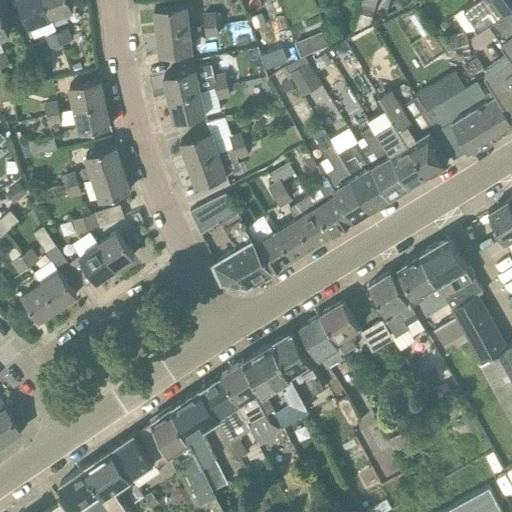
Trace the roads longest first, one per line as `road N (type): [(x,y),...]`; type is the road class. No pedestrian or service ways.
road 1 (residential): [(225,333),(511,158)]
road 2 (residential): [(188,260),(132,113),(114,0)]
road 3 (residential): [(188,260),(25,374)]
road 4 (residential): [(77,432),(225,333)]
